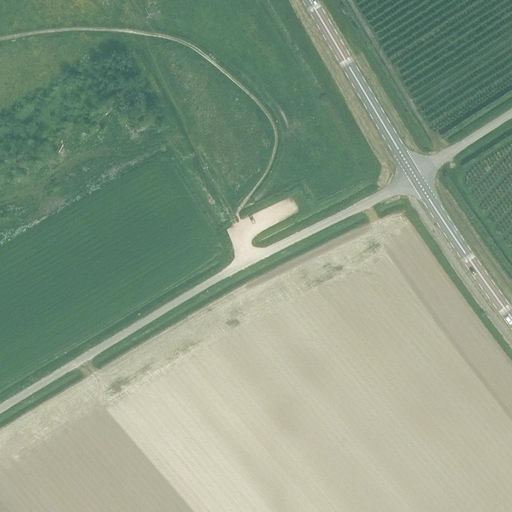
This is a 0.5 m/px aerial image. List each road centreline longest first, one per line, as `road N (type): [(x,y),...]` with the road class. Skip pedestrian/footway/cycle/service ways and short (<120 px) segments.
road 1 (unclassified): [(413,175),(0,409)]
road 2 (primary): [(413,175),(309,0)]
road 3 (primary): [(511,319),(413,175)]
